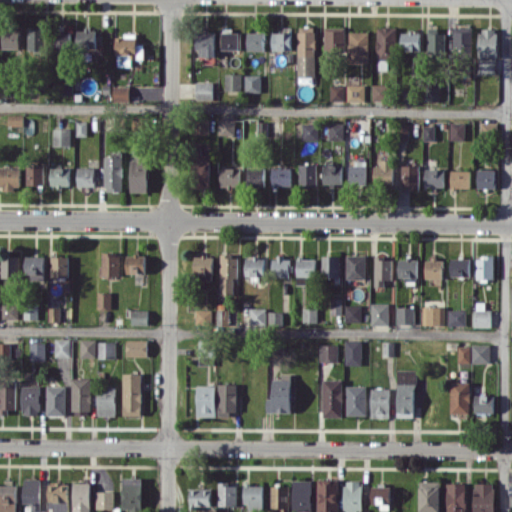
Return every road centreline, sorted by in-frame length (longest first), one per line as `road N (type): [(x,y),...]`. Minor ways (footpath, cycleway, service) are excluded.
road 1 (residential): [(0,218),(511,225)]
road 2 (residential): [(170,0),(165,511)]
road 3 (residential): [(0,445),(511,449)]
